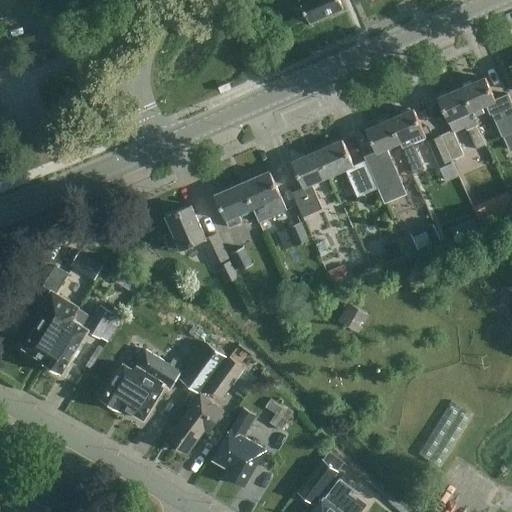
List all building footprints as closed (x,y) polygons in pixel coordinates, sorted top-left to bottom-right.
[(299,0),(310,23),(343,8),(339,0),(299,0)] [(511,104),(502,109),(498,99),(495,100),(485,77),(462,87),(472,110),(488,103),(510,153),(511,151),(511,104)] [(482,134),(472,110),(462,87),(438,98),(448,120),(451,126),(465,120),(473,138),(477,148),(487,144),(482,134)] [(424,169),(413,143),(426,138),(423,131),(413,108),(390,119),(400,143),(404,151),(405,151),(415,173),(424,169)] [(390,119),(367,129),(376,151),(364,156),(384,202),(406,193),(387,149),(400,143),(390,119)] [(441,135),(452,160),(464,154),(453,130),(441,135)] [(452,160),(441,135),(428,141),(438,166),(452,160)] [(354,165),(343,139),(317,150),(329,176),(346,169),(358,197),(377,188),(365,160),(354,165)] [(303,217),(322,208),(318,200),(319,200),(312,184),(329,176),(317,150),(292,161),(303,187),(292,192),(303,217)] [(284,203),(280,196),(281,195),(270,171),(242,183),(253,207),(267,201),(271,209),(284,203)] [(242,221),(239,214),(253,207),(242,183),(215,195),(226,219),(229,227),(242,221)] [(167,216),(174,232),(164,237),(171,252),(181,247),(182,248),(201,239),(205,237),(191,205),(167,216)] [(309,239),(301,222),(288,227),(296,245),(309,239)] [(419,250),(441,241),(434,224),(412,234),(419,250)] [(205,237),(201,239),(213,265),(228,258),(216,233),(205,238),(205,237)] [(383,244),(389,260),(402,254),(395,239),(383,244)] [(240,270),(252,264),(244,247),(231,253),(240,270)] [(71,267),(92,280),(101,266),(80,253),(71,267)] [(215,265),(225,284),(240,276),(230,257),(215,265)] [(47,308),(24,347),(45,360),(43,362),(61,373),(88,329),(106,340),(115,326),(109,322),(114,313),(100,305),(92,317),(78,309),(79,307),(56,293),(69,273),(56,264),(43,286),(51,291),(42,305),(47,308)] [(334,284),(350,278),(344,264),(329,271),(334,284)] [(369,314),(348,303),(339,320),(349,326),(343,338),(350,341),(356,329),(360,331),(369,314)] [(198,390),(225,354),(206,340),(178,376),(198,390)] [(133,369),(124,363),(102,399),(120,410),(123,406),(144,418),(165,384),(170,387),(181,371),(178,369),(181,364),(172,358),(169,364),(145,349),(133,369)] [(206,385),(222,397),(245,367),(228,354),(206,385)] [(199,391),(167,439),(187,452),(204,427),(207,430),(221,408),(199,391)] [(294,411),(271,397),(265,406),(276,413),(269,423),(281,430),(294,411)] [(472,415),(451,402),(419,452),(440,465),(472,415)] [(244,485),(259,458),(261,458),(267,449),(243,435),(255,414),(243,407),(231,429),(214,459),(231,469),(227,476),(244,485)] [(322,460),(299,491),(302,494),(303,492),(311,499),(311,500),(314,503),(319,495),(320,496),(321,496),(323,497),(311,511),(358,511),(365,503),(356,497),(350,492),(353,489),(354,488),(340,477),(331,489),(326,486),(338,471),(344,463),(329,452),(324,458),(323,459),(322,460)] [(23,471),(4,500),(21,511),(53,511),(63,498),(23,471)]
